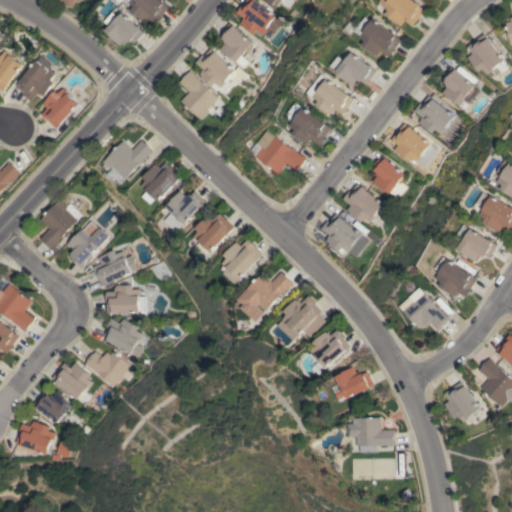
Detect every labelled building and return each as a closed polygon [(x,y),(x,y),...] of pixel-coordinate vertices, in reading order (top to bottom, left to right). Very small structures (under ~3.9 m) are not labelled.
[(59,0),(70,9),(77,0),(59,0)] [(162,0),(165,2),(164,3),(169,8),(161,16),(162,16),(155,24),(149,18),(144,22),(131,10),(134,7),(128,2),(127,3),(124,0),(162,0)] [(245,0),(255,0),(276,15),(267,27),(268,28),(263,34),(257,30),(255,34),(240,22),(244,17),(237,12),(245,0)] [(283,0),(263,0),(278,9),(283,0)] [(414,25),(408,20),(403,25),(389,13),(391,10),(386,5),(390,0),(415,0),(418,2),(419,2),(423,5),(422,6),(427,10),(414,25)] [(138,26),(145,31),(141,35),(142,35),(137,41),(137,40),(134,43),(132,41),(131,41),(129,40),(128,41),(125,40),(121,45),(112,37),(113,36),(106,30),(109,26),(104,21),(112,12),(118,18),(123,12),(138,26)] [(390,56),(383,51),(380,56),(365,44),(368,41),(362,36),(367,30),(368,31),(378,18),(379,19),(379,20),(395,32),(399,34),(398,36),(403,40),(390,56)] [(253,42),(251,44),(251,48),(249,51),(245,51),(244,52),(245,53),(243,55),(249,61),(244,68),(235,60),(235,59),(231,55),(230,56),(221,48),(225,43),(223,41),(224,39),(223,38),(224,37),(220,34),(230,23),(233,26),(234,25),(238,28),(238,29),(253,42)] [(468,57),(472,53),(467,46),(484,33),(488,38),(489,37),(492,41),(491,42),(505,59),(492,69),(493,70),(487,74),(483,69),(479,72),(468,57)] [(220,87),(217,90),(200,74),(201,73),(201,71),(203,69),(196,62),(203,54),(204,56),(211,48),(215,52),(216,51),(236,70),(239,67),(247,74),(243,79),(239,75),(233,81),(229,78),(221,87),(220,87)] [(3,91),(0,88),(0,55),(1,56),(6,50),(12,55),(24,65),(3,91)] [(371,65),(371,64),(375,67),(374,68),(378,71),(369,82),(365,79),(365,80),(363,79),(361,81),(359,80),(355,85),(346,77),(346,76),(339,71),(346,62),(347,62),(355,52),(371,65)] [(41,95),(38,93),(32,101),(24,95),(25,93),(16,87),(37,60),(37,61),(41,56),(52,64),(48,69),(48,70),(49,69),(55,74),(51,79),(54,82),(44,96),(43,95),(41,95)] [(475,85),(474,86),(479,90),(469,103),(468,102),(464,108),(453,99),(453,100),(443,92),(447,87),(445,85),(446,83),(445,82),(446,81),(442,78),(451,67),(455,70),(456,68),(459,71),(459,72),(475,85)] [(190,91),(180,82),(190,70),(195,74),(194,74),(202,82),(219,97),(207,110),(209,111),(202,119),(181,101),(190,91)] [(351,95),(355,99),(349,108),(343,116),(336,110),(334,113),(332,113),(332,114),(318,104),(321,101),(315,96),(319,90),(320,91),(321,90),(317,87),(324,77),(328,80),(329,79),(351,95)] [(45,103),(44,102),(56,90),(58,93),(63,88),(69,93),(69,94),(79,104),(56,128),(48,120),(41,114),(47,108),(45,105),(45,103)] [(423,117),(415,110),(421,102),(422,104),(429,95),(455,116),(445,128),(446,128),(441,134),(436,129),(433,133),(420,122),(421,121),(421,119),(423,117)] [(325,137),(327,138),(321,145),(312,139),(310,142),(309,142),(308,143),(294,133),(297,129),(291,125),(296,119),(297,119),(306,107),(327,124),(332,128),(325,137)] [(423,167),(412,158),(409,161),(394,150),(398,145),(391,140),(405,123),(410,126),(414,129),(413,130),(431,143),(430,145),(437,150),(423,167)] [(269,130),(295,149),(307,158),(305,161),(306,162),(301,167),(298,171),(288,163),(280,173),(258,156),(265,147),(259,143),(269,130)] [(124,141),(133,149),(142,140),(145,143),(146,142),(151,147),(150,148),(154,151),(150,155),(150,154),(142,162),(127,178),(126,178),(120,184),(115,179),(112,182),(106,176),(113,168),(105,161),(124,141)] [(401,182),(406,186),(396,199),(383,187),(382,188),(373,181),(377,176),(374,174),(376,172),(374,170),(375,170),(372,167),(375,164),(379,158),(380,159),(382,156),(385,158),(386,157),(389,160),(388,161),(405,174),(403,176),(404,177),(404,178),(404,180),(401,182)] [(511,195),(503,189),(506,185),(499,180),(503,175),(503,176),(504,174),(499,171),(507,160),(511,164),(511,195)] [(166,161),(182,176),(177,180),(178,181),(175,185),(174,185),(160,201),(156,198),(151,204),(142,196),(147,191),(142,186),(147,180),(144,177),(156,164),(161,168),(166,161)] [(0,171),(9,162),(12,165),(12,164),(18,170),(21,173),(17,177),(17,176),(10,183),(0,193),(0,171)] [(349,190),(350,191),(357,183),(362,187),(363,186),(366,189),(366,190),(383,204),(374,215),(369,222),(363,218),(360,221),(346,209),(350,205),(343,198),(349,190)] [(165,220),(173,212),(168,207),(174,200),(173,199),(181,191),(186,195),(188,193),(190,195),(192,194),(196,191),(206,201),(203,204),(204,205),(201,209),(200,208),(186,223),(185,222),(177,231),(165,220)] [(494,195),(511,206),(511,230),(511,232),(504,227),(500,232),(485,222),(487,218),(481,214),(484,209),(485,210),(486,208),(478,204),(486,192),(493,197),(494,195)] [(62,237),(56,244),(52,249),(40,238),(50,228),(41,219),(60,199),(67,206),(70,203),(82,215),(62,237)] [(210,213),(218,221),(223,215),(235,226),(231,231),(232,232),(228,236),(228,235),(213,251),(201,241),(195,236),(200,231),(197,228),(210,213)] [(327,237),(329,235),(321,228),(327,220),(329,221),(336,213),(361,234),(361,235),(368,240),(354,257),(348,251),(347,252),(346,251),(342,255),(337,251),(338,250),(326,240),(327,239),(327,237)] [(92,255),(93,257),(89,261),(88,260),(87,261),(87,262),(84,265),(81,267),(78,264),(78,265),(73,260),(73,259),(70,256),(72,254),(72,253),(75,250),(69,243),(77,234),(77,235),(84,229),(92,221),(99,229),(101,227),(110,236),(92,255)] [(491,239),(495,241),(494,242),(498,245),(490,257),(486,254),(485,256),(484,255),(483,257),(480,255),(476,261),(466,254),(467,253),(460,249),(465,240),(466,240),(473,228),(491,239)] [(238,241),(242,245),(249,238),(257,246),(256,246),(264,254),(259,259),(260,260),(257,263),(256,263),(241,279),(240,278),(236,282),(225,272),(229,268),(224,263),(229,258),(225,255),(238,241)] [(93,267),(101,263),(98,257),(115,250),(117,253),(123,250),(127,257),(132,255),(138,268),(132,271),(132,272),(112,281),(113,282),(108,284),(108,283),(102,286),(93,267)] [(471,288),(472,288),(466,297),(458,291),(455,296),(451,293),(451,294),(440,285),(442,282),(437,277),(450,259),(468,272),(469,272),(473,274),(472,275),(478,279),(471,288)] [(264,311),(265,312),(256,321),(241,308),(244,304),(239,299),(263,273),(272,281),(282,271),(294,283),(290,287),(289,286),(283,293),(266,311),(265,310),(264,311)] [(0,292),(3,289),(5,290),(11,283),(33,301),(25,310),(36,319),(26,331),(21,328),(21,327),(13,321),(14,320),(0,308),(0,292)] [(116,287),(116,285),(133,285),(133,289),(140,289),(140,296),(146,296),(146,310),(140,310),(140,312),(107,313),(107,301),(106,301),(106,291),(114,291),(114,288),(116,287)] [(438,306),(446,315),(447,315),(450,318),(438,330),(432,323),(427,327),(424,324),(420,327),(401,306),(421,288),(438,307),(438,306)] [(298,334),(294,338),(284,328),(288,325),(282,319),(287,314),(284,311),(290,305),(289,304),(293,300),(294,301),(296,299),(297,299),(299,297),(302,297),(304,300),(309,295),(316,302),(314,303),(322,311),(319,314),(326,321),(310,337),(303,331),(299,335),(298,334)] [(14,344),(15,345),(8,353),(1,347),(0,348),(0,318),(12,328),(12,327),(16,331),(15,332),(20,336),(14,344)] [(123,320),(124,318),(139,326),(136,330),(143,334),(139,341),(138,341),(137,343),(143,347),(137,356),(131,353),(102,337),(108,327),(106,326),(111,318),(120,323),(122,320),(123,320)] [(329,333),(331,335),(338,329),(344,337),(351,346),(326,367),(316,356),(311,350),(316,346),(313,342),(326,331),(328,333),(329,333)] [(511,363),(504,356),(504,357),(500,354),(501,353),(496,349),(505,339),(509,334),(511,336),(511,363)] [(118,380),(115,384),(113,386),(98,373),(98,374),(89,366),(89,367),(85,363),(88,360),(87,360),(92,353),(93,354),(96,351),(103,357),(107,352),(110,354),(113,350),(130,365),(126,370),(130,374),(126,380),(122,377),(119,381),(118,380)] [(479,370),(482,366),(481,366),(486,361),(490,358),(493,361),(501,369),(511,379),(511,402),(508,398),(501,406),(480,388),(489,378),(479,370)] [(90,374),(87,378),(93,382),(88,388),(87,388),(77,399),(60,385),(60,386),(56,383),(57,382),(52,378),(65,362),(71,367),(75,362),(90,374)] [(347,398),(346,395),(338,399),(334,392),(343,388),(342,387),(341,387),(336,377),(344,373),(344,371),(354,366),(357,372),(360,371),(361,373),(363,372),(363,374),(368,371),(374,384),(370,386),(370,388),(366,390),(366,389),(347,398)] [(461,381),(464,386),(465,385),(468,389),(468,390),(480,408),(467,417),(468,418),(462,422),(458,416),(454,419),(443,404),(448,400),(443,393),(461,381)] [(41,410),(40,411),(37,408),(38,407),(34,403),(43,392),(47,395),(48,394),(50,396),(51,394),(53,396),(58,390),(67,398),(66,399),(73,405),(66,414),(65,413),(64,415),(65,416),(65,418),(63,421),(61,422),(59,420),(56,423),(41,410)] [(381,430),(395,429),(395,446),(389,446),(389,445),(379,445),(377,445),(377,452),(360,452),(360,445),(356,445),(356,436),(348,436),(348,423),(353,423),(353,418),(356,418),(356,416),(361,416),(361,417),(381,417),(381,430)] [(32,423),(33,422),(34,420),(50,426),(49,430),(55,433),(53,440),(52,439),(47,454),(16,443),(23,423),(31,426),(32,423)] [(72,443),(67,457),(60,455),(60,460),(51,460),(51,454),(58,454),(56,453),(61,439),(72,443)]
